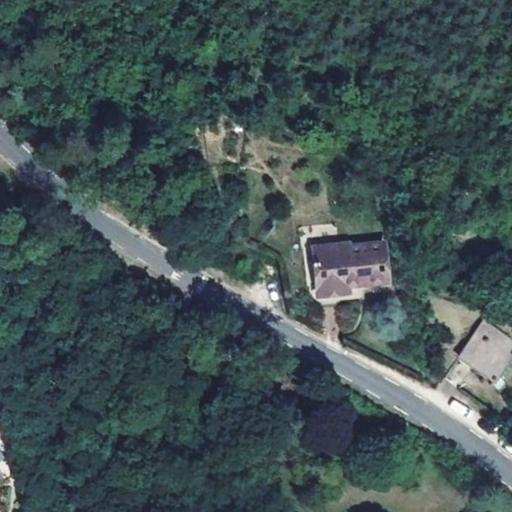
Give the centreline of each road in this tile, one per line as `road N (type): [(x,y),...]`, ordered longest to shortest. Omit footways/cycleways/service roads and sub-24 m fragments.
road 1 (residential): [(511,474),(425,412),(94,219),(0,140)]
road 2 (track): [(0,371),(29,511)]
